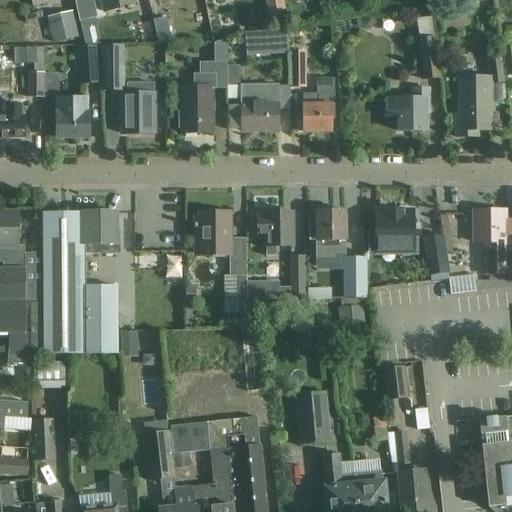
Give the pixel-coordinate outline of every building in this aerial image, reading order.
[(91,0),(73,0),(78,19),(95,15),(91,0)] [(133,0),(101,0),(104,13),(119,10),(118,8),(134,4),(133,0)] [(286,15),(284,3),(266,6),(268,18),(286,15)] [(78,38),(72,12),(47,18),(53,44),(78,38)] [(416,39),(422,81),(439,79),(433,39),(435,38),(432,18),(416,20),(418,39),(416,39)] [(153,22),(158,43),(171,40),(166,19),(153,22)] [(274,55),(290,53),(287,30),(272,32),(274,55)] [(249,37),(246,38),(247,57),(274,55),(272,32),(249,34),(249,37)] [(79,48),(81,85),(99,84),(96,47),(79,48)] [(504,77),(511,75),(511,47),(500,50),(501,56),(504,77)] [(27,74),(27,99),(43,98),(43,49),(15,49),(15,65),(34,65),(34,73),(27,74)] [(106,51),(106,92),(122,92),(122,51),(106,51)] [(306,89),(306,52),(291,52),(291,89),(306,89)] [(456,79),(457,114),(455,114),(455,137),(478,137),(478,131),(491,131),(491,85),(505,83),(504,77),(501,56),(485,58),(488,78),(456,79)] [(212,89),(227,89),(226,64),(215,64),(200,64),(200,74),(193,74),(193,89),(181,89),(181,113),(178,113),(178,128),(181,128),(182,135),(212,134),(212,89)] [(227,67),(228,87),(240,87),(240,67),(227,67)] [(303,95),(303,107),(303,134),(331,133),(331,120),(334,120),(334,81),(316,81),(316,95),(303,95)] [(425,132),(425,114),(428,114),(429,89),(414,89),(414,100),(387,100),(387,117),(399,117),(399,132),(425,132)] [(0,94),(0,138),(24,139),(24,115),(22,115),(22,105),(8,105),(8,95),(0,94)] [(153,95),(122,96),(122,135),(154,135),(153,95)] [(86,101),(57,101),(57,139),(88,139),(88,115),(86,115),(86,101)] [(251,102),(251,108),(241,108),(241,131),(265,131),(265,134),(278,134),(278,101),(251,102)] [(433,204),(435,215),(441,215),(443,233),(451,232),(450,221),(456,220),(453,202),(433,204)] [(320,209),(320,213),(317,213),(317,221),(309,222),(309,242),(316,242),(317,258),(333,258),(333,254),(345,254),(344,212),(333,212),(333,209),(320,209)] [(511,222),(505,223),(505,211),(474,212),(475,244),(489,244),(489,286),(507,284),(507,282),(511,282),(511,222)] [(413,214),(390,214),(390,212),(377,213),(377,244),(402,244),(402,241),(413,241),(413,214)] [(38,302),(43,302),(43,354),(117,354),(117,303),(117,286),(85,287),(84,256),(84,247),(83,247),(83,213),(81,213),(81,214),(43,214),(43,268),(38,268),(38,302)] [(84,256),(120,256),(120,245),(117,245),(117,213),(83,213),(83,247),(84,247),(84,256)] [(200,216),(194,217),(194,253),(200,253),(200,256),(213,256),(213,257),(224,257),(224,256),(229,256),(229,276),(246,276),(246,269),(246,255),(246,239),(230,240),(230,213),(200,213),(200,216)] [(0,214),(0,252),(3,252),(3,268),(24,268),(24,246),(13,246),(12,215),(0,214)] [(265,238),(265,248),(265,257),(275,257),(275,248),(293,247),(292,214),(264,214),(264,218),(256,218),(257,238),(265,238)] [(443,238),(424,241),(429,276),(448,274),(443,238)] [(305,301),(304,258),(290,258),(291,301),(305,301)] [(363,258),(345,259),(346,299),(364,298),(363,258)] [(176,291),(177,265),(138,264),(137,290),(176,291)] [(25,332),(24,302),(24,268),(3,268),(0,268),(0,332),(10,332),(25,332)] [(38,302),(38,268),(24,268),(24,302),(38,302)] [(247,282),(247,299),(290,299),(290,287),(279,287),(279,281),(247,282)] [(240,330),(258,329),(260,329),(260,301),(240,301),(240,330)] [(28,349),(28,350),(41,350),(41,304),(30,304),(30,334),(25,334),(25,332),(10,332),(9,349),(28,349)] [(362,304),(331,306),(333,326),(364,323),(362,304)] [(137,357),(136,333),(122,333),(122,357),(137,357)] [(28,349),(9,349),(8,364),(28,364),(28,350),(28,349)] [(65,390),(65,364),(34,364),(34,390),(65,390)] [(408,399),(404,367),(381,370),(385,402),(408,399)] [(329,443),(326,394),(295,396),(299,446),(329,443)] [(0,416),(4,417),(26,419),(27,402),(0,400),(0,416)] [(511,415),(481,419),(489,506),(505,504),(505,506),(511,505),(511,415)] [(231,509),(231,511),(265,511),(256,417),(207,423),(213,484),(215,511),(231,509)] [(53,420),(33,421),(34,461),(54,460),(53,420)] [(375,444),(387,443),(385,428),(373,430),(375,444)] [(426,511),(423,471),(409,472),(405,431),(395,433),(398,473),(401,511),(426,511)] [(148,480),(173,477),(167,432),(142,436),(148,480)] [(323,511),(354,511),(351,475),(340,476),(338,455),(322,457),(325,489),(322,490),(323,511)] [(0,475),(27,477),(28,461),(0,459),(0,475)] [(380,472),(351,475),(354,511),(385,511),(383,484),(381,484),(380,472)] [(33,476),(33,485),(52,486),(52,477),(33,476)] [(231,511),(231,509),(215,511),(213,484),(190,487),(193,509),(197,508),(197,511),(231,511)] [(158,511),(197,511),(197,508),(193,509),(190,487),(173,488),(175,507),(158,509),(158,511)] [(60,511),(60,501),(46,503),(46,511),(60,511)]
